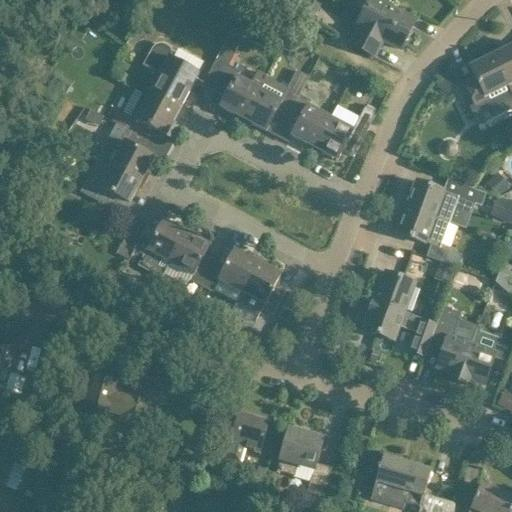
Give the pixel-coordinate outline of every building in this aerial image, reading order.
[(415,22),(397,13),(373,0),(370,0),(356,27),(359,29),(350,46),(373,58),(382,41),(399,50),(404,42),(407,41),(411,33),(410,30),(415,22)] [(307,1),(298,18),(306,22),(310,25),(319,8),(307,1)] [(203,85),(213,90),(226,66),(243,34),(234,29),(203,85)] [(285,40),(280,49),(292,55),(297,46),(285,40)] [(159,74),(146,97),(179,114),(183,106),(181,105),(189,90),(198,74),(169,58),(170,55),(170,52),(170,50),(169,48),(167,47),(166,46),(164,45),(162,44),(160,44),(158,44),(157,45),(155,46),(153,47),(143,66),(159,74)] [(499,50),(491,54),(508,88),(511,96),(511,46),(501,52),(499,50)] [(511,96),(508,88),(491,54),(483,58),(484,60),(469,68),(474,79),(464,85),(463,83),(462,83),(475,109),(469,112),(473,118),(486,111),(490,120),(511,108),(511,96)] [(232,117),(240,121),(264,78),(256,73),(249,85),(236,77),(238,73),(226,66),(213,90),(225,97),(219,107),(233,115),(232,117)] [(336,68),(332,77),(347,85),(352,75),(336,68)] [(57,75),(50,86),(65,95),(71,84),(57,75)] [(285,119),(297,96),(304,84),(298,81),(292,93),(264,78),(240,121),(249,126),(250,124),(265,133),(275,114),(285,119)] [(443,79),(436,88),(446,96),(453,87),(443,79)] [(130,116),(123,129),(148,142),(154,131),(164,137),(172,122),(174,123),(179,114),(146,97),(135,90),(123,113),(130,116)] [(304,146),(312,151),(330,119),(307,107),(310,103),(297,96),(285,119),(297,126),(291,137),(305,144),(304,146)] [(330,119),(312,151),(321,155),(322,153),(337,162),(343,151),(353,156),(376,114),(364,108),(352,131),(330,119)] [(104,119),(91,112),(85,121),(98,128),(104,119)] [(110,137),(99,159),(110,165),(142,182),(147,174),(146,173),(153,159),(142,153),(148,142),(123,129),(117,140),(110,137)] [(441,147),(441,149),(441,152),(442,154),(444,156),(446,157),(448,157),(451,157),(453,156),(454,154),(456,152),(456,149),(456,147),(454,145),(453,143),(451,142),(448,142),(446,142),(444,143),(442,145),(441,147)] [(63,145),(56,159),(65,164),(72,150),(63,145)] [(110,165),(99,159),(98,159),(79,194),(105,208),(122,217),(128,205),(137,189),(138,190),(142,182),(110,165)] [(485,184),(498,198),(510,187),(497,173),(485,184)] [(416,182),(406,209),(448,224),(457,198),(482,207),(486,195),(446,181),(442,192),(416,182)] [(511,206),(508,205),(501,220),(511,224),(511,206)] [(448,224),(406,209),(397,235),(423,245),(423,244),(439,250),(448,224)] [(121,245),(133,251),(147,226),(134,220),(121,245)] [(162,278),(164,275),(187,231),(178,227),(177,228),(162,220),(156,231),(147,226),(133,251),(144,257),(139,266),(162,278)] [(189,282),(200,288),(213,262),(203,257),(209,245),(194,237),(195,236),(187,231),(164,275),(186,287),(189,282)] [(67,232),(62,243),(76,250),(81,239),(67,232)] [(213,291),(236,303),(241,294),(259,261),(250,256),(249,257),(234,250),(224,268),(213,262),(200,288),(212,294),(213,291)] [(460,257),(449,253),(445,265),(456,269),(460,257)] [(241,294),(236,303),(259,315),(261,311),(272,317),(286,293),(274,286),(281,274),(265,266),(266,264),(259,261),(241,294)] [(433,279),(450,285),(455,270),(439,264),(433,279)] [(457,271),(453,284),(467,289),(472,277),(457,271)] [(511,277),(499,271),(495,283),(510,297),(511,293),(511,277)] [(385,274),(374,303),(403,314),(414,284),(385,274)] [(121,276),(115,286),(126,292),(132,281),(121,276)] [(509,297),(494,292),(490,304),(505,309),(509,297)] [(368,320),(364,332),(392,342),(398,328),(415,334),(408,353),(424,358),(429,346),(436,326),(403,314),(374,303),(372,302),(367,315),(369,316),(368,320)] [(284,306),(277,318),(279,319),(284,322),(290,310),(284,306)] [(436,326),(429,346),(442,351),(435,369),(450,374),(448,380),(457,383),(470,347),(477,328),(458,321),(460,315),(443,309),(436,326)] [(470,347),(457,383),(466,386),(468,381),(483,386),(494,355),(470,347)] [(93,376),(90,385),(72,380),(59,427),(87,434),(92,415),(105,419),(107,412),(121,416),(119,422),(142,428),(152,393),(130,386),(127,394),(114,390),(116,382),(93,376)] [(498,406),(511,413),(511,411),(511,398),(504,394),(498,406)] [(221,428),(216,448),(213,456),(227,461),(231,446),(259,454),(267,425),(262,423),(263,420),(252,417),(251,420),(238,416),(234,432),(221,428)] [(288,431),(283,449),(280,462),(277,472),(294,477),(297,467),(314,471),(322,440),(319,439),(320,436),(305,431),(303,435),(288,431)] [(30,446),(29,463),(32,463),(32,466),(42,467),(42,464),(43,447),(30,446)] [(383,457),(370,502),(401,510),(403,503),(419,507),(418,511),(453,511),(456,504),(424,495),(431,471),(383,457)] [(285,507),(303,511),(318,511),(325,491),(309,486),(305,500),(288,496),(285,507)] [(511,511),(511,498),(480,486),(469,511),(511,511)] [(178,511),(182,499),(173,496),(167,511),(178,511)]
